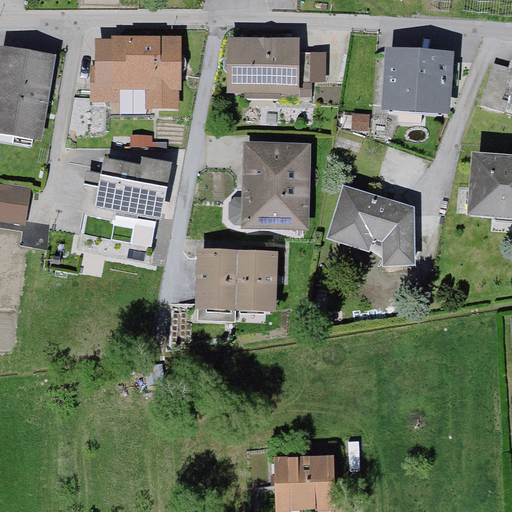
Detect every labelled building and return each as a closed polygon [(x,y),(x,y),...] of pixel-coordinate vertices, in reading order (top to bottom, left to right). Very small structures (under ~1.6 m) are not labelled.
[(310,37),(232,40),(234,100),(312,97),(310,37)] [(97,39),(92,46),(92,111),(184,110),(183,39),(97,39)] [(68,61),(6,51),(0,89),(0,139),(54,148),(68,61)] [(453,59),(385,55),(381,114),(449,118),(453,59)] [(511,68),(511,71),(498,67),(484,109),(511,118),(511,68)] [(310,149),(243,147),(241,233),(308,235),(310,149)] [(149,170),(101,162),(91,222),(147,232),(149,222),(177,227),(190,155),(153,148),(149,170)] [(511,159),(485,157),(480,221),(511,223),(511,159)] [(44,192),(0,187),(0,225),(40,229),(44,192)] [(414,212),(342,190),(325,245),(370,257),(374,246),(380,247),(382,272),(416,269),(414,212)] [(289,254),(204,250),(201,322),(288,326),(289,254)] [(335,450),(274,452),(276,508),(337,506),(335,450)]
